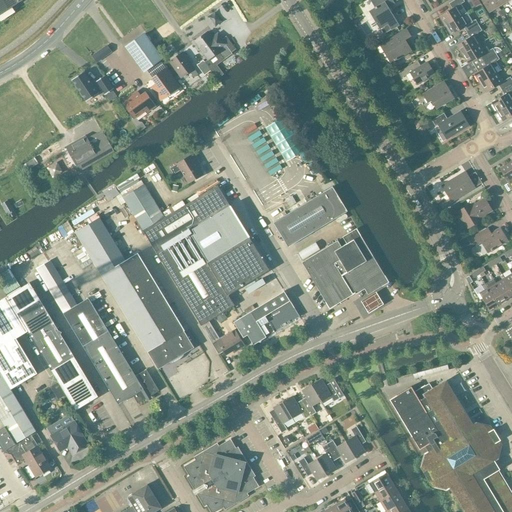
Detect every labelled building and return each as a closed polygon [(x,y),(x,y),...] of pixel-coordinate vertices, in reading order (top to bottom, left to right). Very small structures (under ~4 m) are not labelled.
[(0,0),(0,14),(22,0),(0,0)] [(370,0),(375,8),(369,11),(383,34),(398,25),(388,8),(394,4),(391,0),(370,0)] [(439,16),(445,25),(462,15),(466,13),(460,4),(464,1),(463,0),(454,0),(449,3),(452,8),(439,16)] [(497,7),(493,0),(480,0),(488,12),(497,7)] [(462,15),(445,25),(451,35),(463,27),(466,32),(478,25),(477,23),(475,19),(471,22),(466,13),(462,15)] [(456,45),(462,54),(480,44),(474,35),(482,30),(478,25),(466,32),(469,37),(456,45)] [(406,29),(380,45),(387,57),(389,59),(391,61),(393,61),(395,60),(399,58),(399,56),(410,50),(405,40),(411,36),(406,29)] [(194,41),(208,59),(218,51),(224,59),(232,53),(231,52),(225,44),(222,39),(217,33),(212,38),(207,32),(194,41)] [(143,34),(129,44),(133,50),(131,51),(144,70),(161,58),(143,34)] [(226,36),(222,39),(225,44),(231,52),(235,49),(236,49),(232,45),(226,36)] [(480,56),(484,61),(496,53),(492,48),(488,50),(486,46),(483,49),(480,44),(462,54),(468,63),(480,56)] [(107,45),(92,56),(97,62),(111,51),(107,45)] [(496,53),(499,58),(499,59),(506,55),(502,49),(500,51),(496,53)] [(170,61),(182,77),(189,72),(194,77),(198,74),(182,52),(170,61)] [(474,74),(480,83),(497,72),(494,68),(498,65),(495,61),(499,59),(499,58),(496,53),(484,61),(487,66),(474,74)] [(196,65),(204,75),(211,70),(203,60),(196,65)] [(399,72),(402,78),(410,73),(417,85),(434,74),(427,62),(416,69),(413,64),(399,72)] [(156,83),(151,86),(161,100),(179,86),(165,68),(152,77),(156,83)] [(83,72),(72,80),(86,101),(98,93),(83,72)] [(498,85),(501,90),(511,83),(511,80),(510,77),(502,81),(497,72),(480,83),(485,93),(498,85)] [(112,89),(113,89),(104,76),(96,81),(105,95),(112,89)] [(511,83),(501,90),(504,94),(491,102),(497,112),(511,102),(511,92),(511,91),(511,90),(511,83)] [(423,94),(428,102),(432,100),(436,108),(453,98),(447,87),(443,89),(440,84),(423,94)] [(112,89),(105,95),(109,101),(117,96),(112,89)] [(122,101),(134,118),(145,109),(147,111),(155,105),(145,92),(140,96),(137,91),(122,101)] [(410,111),(415,107),(412,102),(407,105),(410,111)] [(511,102),(497,112),(503,121),(511,115),(511,102)] [(469,126),(460,111),(447,119),(444,113),(432,120),(435,126),(435,127),(438,125),(447,139),(469,126)] [(421,127),(424,132),(435,126),(432,120),(421,127)] [(86,137),(68,147),(77,163),(95,152),(99,159),(102,157),(108,154),(96,134),(88,139),(86,137)] [(177,164),(170,168),(174,174),(181,170),(188,183),(203,174),(197,165),(199,164),(193,154),(177,164)] [(499,169),(505,178),(500,181),(507,193),(511,190),(511,187),(510,184),(511,183),(511,170),(508,164),(499,169)] [(442,186),(451,201),(482,183),(475,172),(468,176),(465,172),(442,186)] [(123,197),(143,231),(184,206),(179,197),(165,205),(150,181),(123,197)] [(201,325),(208,322),(234,305),(228,295),(269,270),(249,237),(208,262),(189,231),(230,206),(217,185),(184,206),(143,231),(156,251),(201,325)] [(273,223),(288,247),(340,216),(347,211),(332,187),(325,191),(324,192),(273,223)] [(492,211),(484,198),(472,206),(471,204),(462,209),(459,204),(449,210),(454,218),(459,214),(468,228),(480,221),(479,219),(492,211)] [(9,203),(2,207),(7,215),(13,211),(9,203)] [(75,232),(101,275),(158,369),(194,347),(137,253),(125,260),(99,217),(75,232)] [(474,236),(478,244),(481,242),(488,253),(508,241),(500,228),(491,234),(487,228),(474,236)] [(302,262),(311,278),(329,308),(350,296),(355,293),(362,288),(364,287),(368,293),(387,282),(381,271),(372,256),(356,230),(355,230),(343,237),(347,244),(342,247),(337,240),(331,245),(302,262)] [(460,242),(463,248),(470,244),(466,238),(460,242)] [(49,258),(35,267),(118,404),(132,395),(137,403),(159,390),(146,369),(135,376),(108,331),(88,298),(77,304),(49,258)] [(511,290),(504,278),(496,283),(506,299),(511,295),(511,290)] [(263,279),(246,290),(249,295),(266,285),(263,279)] [(493,279),(485,284),(498,304),(506,299),(496,283),(493,279)] [(19,289),(6,297),(27,332),(28,332),(51,371),(75,410),(98,396),(74,357),(61,334),(62,332),(58,330),(40,300),(29,283),(21,288),(19,289)] [(498,304),(485,284),(482,286),(484,290),(479,294),(489,310),(498,304)] [(299,317),(289,299),(284,291),(234,322),(243,337),(247,335),(253,345),(299,317)] [(375,291),(361,301),(363,304),(369,313),(383,304),(379,296),(375,291)] [(0,371),(10,388),(36,373),(16,339),(27,332),(6,297),(0,300),(0,371)] [(219,339),(208,322),(201,326),(214,347),(219,354),(223,351),(226,355),(233,351),(234,352),(244,346),(235,330),(219,339)] [(16,463),(24,458),(31,454),(28,448),(30,447),(28,445),(35,441),(30,434),(36,431),(10,388),(0,371),(0,418),(8,431),(0,436),(0,445),(3,449),(9,451),(16,463)] [(319,380),(311,384),(321,400),(323,404),(323,403),(332,398),(334,401),(339,398),(344,395),(333,378),(329,381),(330,383),(325,386),(321,379),(319,380)] [(411,386),(389,399),(419,449),(426,446),(429,451),(424,454),(420,467),(421,467),(423,472),(429,482),(432,486),(446,490),(450,487),(464,511),(511,511),(511,495),(497,470),(494,472),(489,464),(497,459),(501,445),(498,440),(499,440),(493,430),(492,430),(490,426),(476,423),(472,425),(447,383),(443,382),(428,391),(425,385),(414,392),(411,386)] [(306,397),(301,400),(310,415),(316,412),(312,405),(321,400),(311,384),(302,390),(306,397)] [(292,396),(283,402),(292,417),(301,412),(305,419),(310,415),(301,400),(296,403),(292,396)] [(292,417),(283,402),(273,408),(274,409),(269,412),(281,433),(287,430),(283,423),(292,417)] [(60,451),(68,446),(72,444),(76,451),(87,445),(83,437),(74,422),(51,435),(60,451)] [(315,423),(307,428),(311,433),(318,429),(315,423)] [(354,436),(346,441),(355,457),(364,451),(360,444),(365,441),(356,426),(351,429),(354,436)] [(328,432),(325,427),(320,431),(323,435),(328,432)] [(319,431),(314,434),(318,439),(318,441),(323,438),(319,431)] [(192,490),(195,494),(196,493),(204,506),(207,504),(211,511),(214,511),(224,507),(225,509),(248,496),(247,493),(258,486),(253,477),(255,476),(238,446),(235,448),(230,439),(219,446),(217,443),(194,457),(195,460),(184,466),(189,475),(186,477),(194,490),(192,490)] [(332,440),(327,443),(336,459),(341,456),(345,463),(355,457),(346,441),(336,447),(332,440)] [(24,458),(35,477),(51,468),(35,441),(28,445),(30,447),(28,448),(31,454),(24,458)] [(326,453),(317,459),(326,474),(336,469),(332,462),(336,459),(327,443),(322,447),(326,453)] [(326,474),(317,459),(308,464),(304,457),(298,461),(307,476),(312,473),(317,480),(326,474)] [(369,483),(374,492),(392,482),(386,472),(369,483)] [(374,492),(380,502),(397,491),(392,482),(374,492)] [(153,511),(161,507),(147,484),(127,496),(132,506),(122,511),(176,511),(174,508),(167,511),(153,511)] [(352,493),(357,503),(361,500),(361,501),(363,500),(357,490),(352,493)] [(380,502),(386,511),(403,500),(397,491),(380,502)] [(344,499),(335,504),(339,511),(359,511),(351,498),(346,501),(344,499)] [(386,511),(404,511),(408,510),(403,500),(386,511)]
